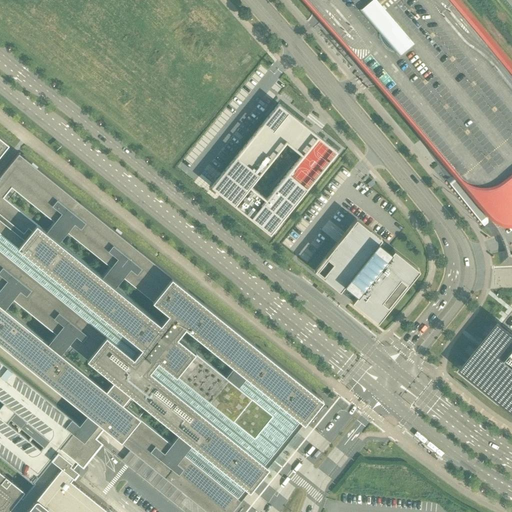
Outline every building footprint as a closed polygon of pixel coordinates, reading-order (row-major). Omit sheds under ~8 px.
[(286,0),(309,25),(339,58),(358,78),(362,82),(488,232),(493,271),(511,269),(511,70),(510,69),(450,0),(286,0)] [(282,106),(278,103),(220,175),(218,178),(211,186),(211,187),(217,192),(220,194),(224,197),(265,230),(270,234),(277,225),(280,222),(330,160),(337,151),(317,135),(302,123),(282,106)] [(0,343),(66,396),(82,410),(87,413),(104,427),(202,506),(208,511),(230,511),(238,502),(241,499),(238,496),(246,486),(249,489),(268,465),(265,463),(269,458),(273,452),(276,455),(276,454),(274,452),(282,441),(285,443),(283,441),(292,430),(294,432),(295,432),(292,429),(294,427),(296,425),(300,419),(303,422),(317,404),(322,398),(316,392),(315,392),(204,302),(203,302),(188,289),(24,157),(20,154),(20,153),(18,152),(17,155),(16,155),(0,175),(0,155),(9,145),(0,137),(0,343)] [(377,320),(418,268),(393,249),(390,252),(378,242),(381,238),(355,219),(314,271),(340,291),(344,285),(357,295),(352,301),(377,320)] [(511,332),(502,324),(464,372),(499,401),(511,407),(511,332)] [(64,424),(67,415),(0,361),(0,442),(0,443),(2,444),(4,445),(6,446),(8,447),(10,447),(11,448),(13,448),(15,449),(17,450),(20,450),(22,450),(23,451),(24,451),(27,451),(30,451),(32,451),(35,451),(37,451),(40,450),(43,450),(45,449),(48,449),(50,449),(52,449),(55,450),(57,450),(58,450),(55,447),(56,445),(61,439),(69,430),(63,425),(64,424)] [(22,497),(21,496),(7,511),(113,511),(61,470),(63,467),(74,476),(74,475),(78,470),(78,471),(79,470),(74,466),(77,462),(83,466),(89,459),(92,455),(93,454),(96,449),(100,445),(102,443),(103,442),(96,437),(96,436),(97,435),(100,431),(104,427),(87,413),(84,417),(79,422),(79,423),(71,417),(68,414),(67,414),(66,414),(67,415),(64,424),(63,425),(69,430),(61,439),(56,445),(55,447),(58,450),(57,450),(55,450),(52,449),(50,449),(48,449),(45,449),(43,450),(40,450),(37,451),(35,451),(32,451),(30,451),(27,451),(24,451),(23,451),(22,450),(20,450),(17,450),(15,449),(13,448),(11,448),(10,447),(8,447),(6,446),(4,445),(2,444),(0,443),(0,442),(0,454),(28,477),(30,478),(35,482),(34,483),(33,483),(33,484),(27,491),(22,497)] [(179,505),(187,495),(130,449),(122,459),(179,505)] [(0,511),(7,511),(21,496),(21,495),(25,491),(21,488),(0,471),(0,511)]
